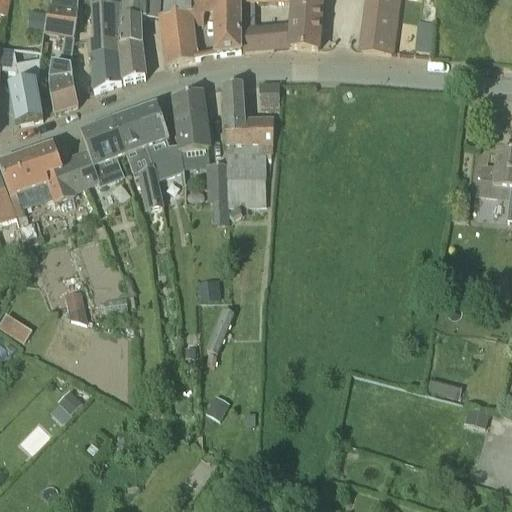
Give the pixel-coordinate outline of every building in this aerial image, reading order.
[(12,0),(0,0),(0,18),(7,20),(12,0)] [(49,87),(54,119),(78,111),(71,70),(78,0),(52,0),(45,37),(65,41),(61,68),(52,66),(49,87)] [(89,46),(94,97),(121,89),(118,47),(120,8),(119,0),(93,0),(94,14),(94,46),(89,46)] [(123,48),(141,49),(140,22),(157,22),(158,0),(123,0),(123,22),(123,48)] [(215,34),(214,61),(220,59),(241,57),(241,6),(241,0),(165,0),(164,20),(190,17),(191,28),(204,28),(203,19),(204,19),(205,6),(220,6),(220,34),(215,34)] [(291,51),(318,54),(322,0),(241,0),(241,6),(293,7),(291,31),(243,35),(243,56),(291,51)] [(368,0),(362,55),(392,58),(399,0),(368,0)] [(195,64),(191,28),(190,17),(164,20),(162,20),(168,70),(195,64)] [(432,54),(433,24),(419,23),(417,54),(432,54)] [(122,48),(125,67),(128,87),(146,83),(141,49),(123,48),(122,48)] [(0,75),(16,77),(18,89),(8,90),(14,120),(19,119),(21,128),(43,124),(36,87),(38,86),(42,58),(40,58),(39,64),(17,69),(14,55),(0,52),(0,75)] [(281,112),(280,108),(280,88),(259,88),(260,112),(281,112)] [(270,125),(246,126),(242,89),(223,91),(228,168),(230,205),(231,212),(266,210),(265,185),(264,158),(272,158),(270,125)] [(175,101),(181,149),(182,157),(208,154),(201,96),(175,101)] [(169,143),(157,109),(135,117),(147,151),(169,143)] [(113,125),(108,127),(123,165),(128,163),(134,182),(138,181),(145,216),(164,212),(160,196),(150,159),(147,151),(135,117),(113,125)] [(89,157),(75,162),(87,192),(98,188),(100,192),(121,184),(115,168),(123,165),(108,127),(81,138),(89,157)] [(60,167),(54,149),(0,168),(0,172),(13,204),(19,202),(47,192),(54,209),(76,202),(74,198),(78,196),(87,192),(75,162),(60,167)] [(182,157),(181,149),(166,153),(150,159),(160,196),(174,193),(174,190),(183,190),(182,157)] [(476,198),(495,200),(496,191),(511,192),(511,156),(498,155),(497,161),(499,162),(498,174),(479,172),(476,198)] [(230,205),(228,168),(206,170),(208,207),(230,205)] [(0,227),(0,228),(20,223),(0,177),(0,227)] [(201,302),(222,302),(221,284),(200,285),(201,302)] [(83,295),(67,298),(72,325),(88,322),(83,295)] [(207,355),(217,360),(234,319),(224,315),(207,355)] [(6,319),(0,328),(0,332),(24,348),(32,335),(6,319)] [(64,407),(76,414),(82,404),(69,397),(64,407)]
